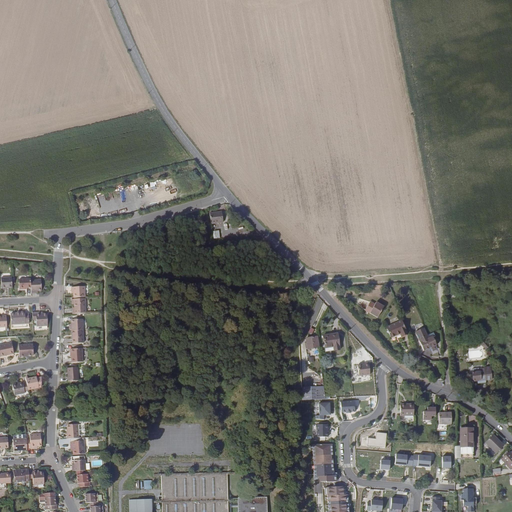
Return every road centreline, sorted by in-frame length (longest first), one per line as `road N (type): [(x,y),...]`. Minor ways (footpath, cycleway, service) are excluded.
road 1 (tertiary): [(388,362),(224,192)]
road 2 (residential): [(224,192),(139,220),(65,232),(54,298)]
road 3 (tertiary): [(224,192),(161,102),(115,0)]
road 4 (residential): [(388,362),(377,413),(348,431),(347,469),(358,481),(414,489),(417,511)]
road 5 (track): [(307,275),(437,266),(443,338)]
road 6 (tertiary): [(511,440),(388,362)]
